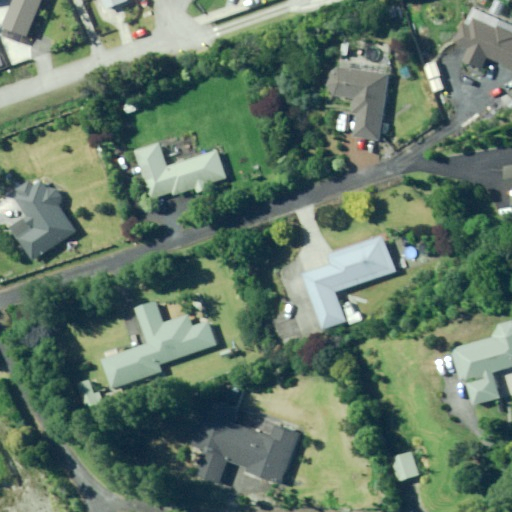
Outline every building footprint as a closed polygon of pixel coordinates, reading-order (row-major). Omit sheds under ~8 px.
[(44,0),(13,0),(4,27),(8,29),(4,38),(22,45),(26,36),(31,37),(44,0)] [(132,1),(131,0),(105,0),(110,10),(132,1)] [(385,20),(395,17),(392,8),(383,11),(385,20)] [(511,32),(511,31),(498,26),(497,28),(474,18),(470,26),(465,24),(463,23),(454,44),(468,49),(463,61),(483,69),(484,66),(487,58),(511,67),(511,32)] [(432,60),(424,49),(419,52),(427,63),(432,60)] [(386,74),(340,67),(338,67),(329,74),(327,87),(334,96),(354,99),(352,111),(352,114),(357,114),(354,138),(380,142),(382,126),(382,122),(389,74),(386,74)] [(126,114),(137,110),(134,102),(124,106),(126,114)] [(168,167),(167,163),(160,143),(136,151),(138,159),(144,176),(149,192),(152,200),(159,198),(173,193),(175,196),(180,194),(187,192),(197,189),(198,191),(198,192),(198,193),(202,192),(210,189),(212,189),(211,187),(210,184),(227,179),(217,151),(168,167)] [(511,166),(502,168),(503,170),(506,192),(507,193),(511,192),(511,166)] [(62,197),(59,192),(58,190),(50,189),(49,189),(43,181),(34,187),(32,183),(31,181),(18,190),(19,191),(18,192),(21,196),(16,199),(28,217),(27,218),(26,216),(12,225),(21,238),(19,240),(33,262),(77,232),(60,206),(61,205),(62,199),(62,197)] [(344,288),(394,270),(381,234),(330,252),(331,255),(328,256),(331,262),(302,273),(322,329),(324,328),(346,321),(338,301),(335,291),(344,288)] [(162,318),(158,305),(156,299),(137,306),(135,307),(148,343),(105,357),(101,359),(112,388),(132,381),(154,373),(162,371),(161,367),(160,364),(169,360),(216,344),(214,337),(211,328),(208,320),(206,321),(193,326),(189,314),(188,313),(166,321),(164,322),(162,318)] [(511,320),(502,324),(496,335),(496,337),(456,348),(458,355),(465,379),(479,376),(480,379),(488,377),(489,378),(472,383),(478,404),(504,397),(496,371),(511,366),(511,320)] [(93,380),(80,384),(88,408),(101,404),(93,380)] [(219,402),(214,400),(210,398),(205,413),(203,412),(191,445),(203,449),(194,474),(219,483),(227,460),(247,468),(246,471),(280,484),(299,434),(296,433),(274,425),(270,437),(232,423),(238,408),(219,402)] [(267,432),(270,432),(273,429),(272,425),(269,423),(266,423),(263,426),(264,430),(267,432)] [(419,476),(411,451),(392,457),(400,482),(419,476)]
